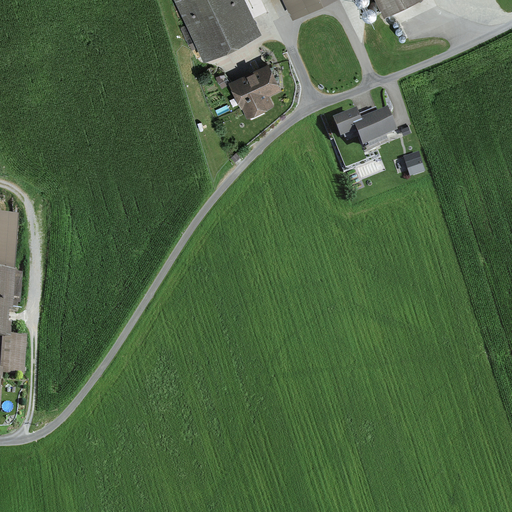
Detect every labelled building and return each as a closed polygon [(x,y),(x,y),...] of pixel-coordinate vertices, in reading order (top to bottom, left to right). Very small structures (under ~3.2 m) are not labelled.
[(179,0),(209,60),(265,32),(249,0),(179,0)] [(284,0),(293,16),(326,0),(284,0)] [(375,0),(384,16),(417,0),(375,0)] [(272,66),(237,84),(256,120),(276,110),(270,99),(285,91),(272,66)] [(226,73),(217,75),(220,84),(229,81),(226,73)] [(362,111),(339,121),(346,138),(360,133),(367,150),(402,135),(391,110),(366,121),(362,111)] [(404,156),(410,177),(426,173),(420,152),(404,156)] [(22,220),(0,218),(0,335),(5,336),(2,371),(0,370),(0,406),(3,407),(6,373),(27,374),(29,333),(15,332),(22,220)]
